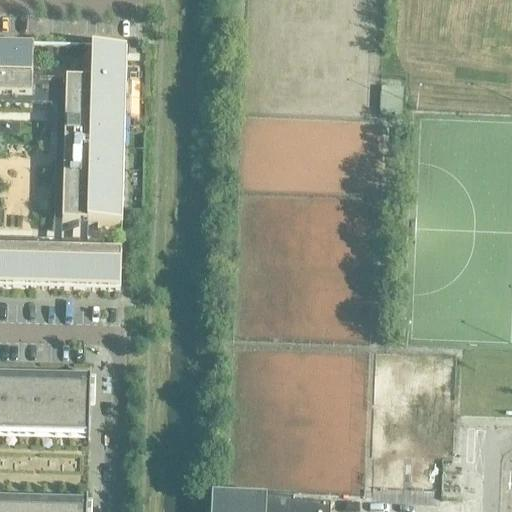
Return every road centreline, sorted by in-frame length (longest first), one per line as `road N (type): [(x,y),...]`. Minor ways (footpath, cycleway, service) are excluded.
road 1 (residential): [(117,511),(120,354),(95,341),(0,338)]
road 2 (unclassified): [(0,4),(124,0)]
